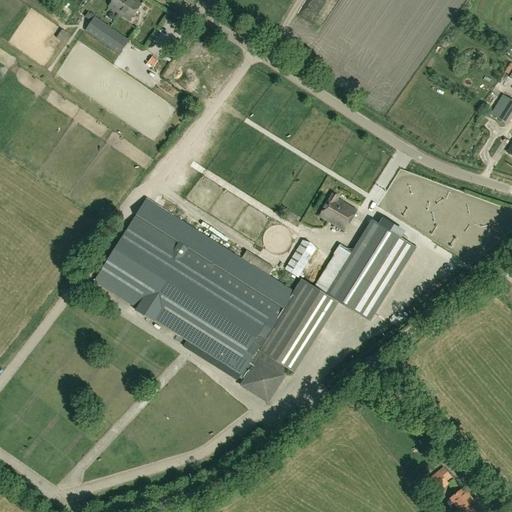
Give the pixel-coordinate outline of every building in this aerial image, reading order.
[(141,4),(134,0),(112,0),(108,7),(130,21),(141,4)] [(85,30),(120,54),(129,41),(94,17),(85,30)] [(505,124),(511,113),(511,101),(503,96),(491,115),(505,124)] [(319,217),(344,232),(356,211),(337,200),(338,197),(332,193),(319,217)] [(297,288),(296,288),(293,291),(147,199),(94,282),(154,320),(155,318),(243,373),(248,366),(253,368),(246,379),(263,389),(277,386),(288,369),(294,373),(338,303),(302,280),(297,288)] [(372,221),(352,253),(341,246),(314,287),(301,279),(296,288),(297,288),(302,280),(338,303),(369,323),(416,248),(372,221)] [(302,242),(285,270),(298,278),(315,250),(302,242)] [(446,482),(451,478),(443,468),(429,480),(439,492),(448,484),(446,482)] [(481,511),(463,488),(451,498),(458,508),(454,511),(453,511),(481,511)]
